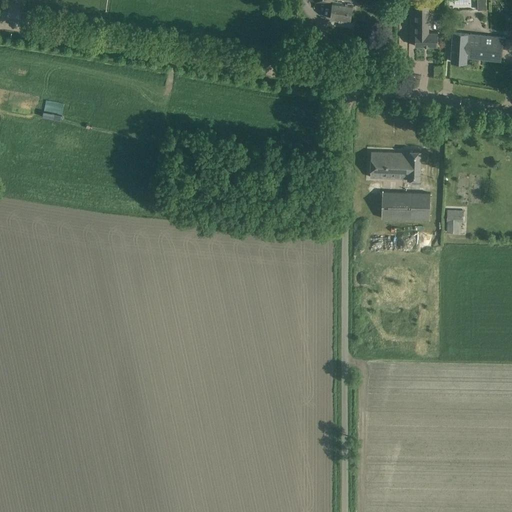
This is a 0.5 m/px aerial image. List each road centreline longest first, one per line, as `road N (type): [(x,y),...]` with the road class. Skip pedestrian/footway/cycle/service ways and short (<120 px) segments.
road 1 (unclassified): [(345,511),(350,83)]
road 2 (unclassified): [(350,83),(0,22)]
road 3 (unclassified): [(511,112),(350,83)]
